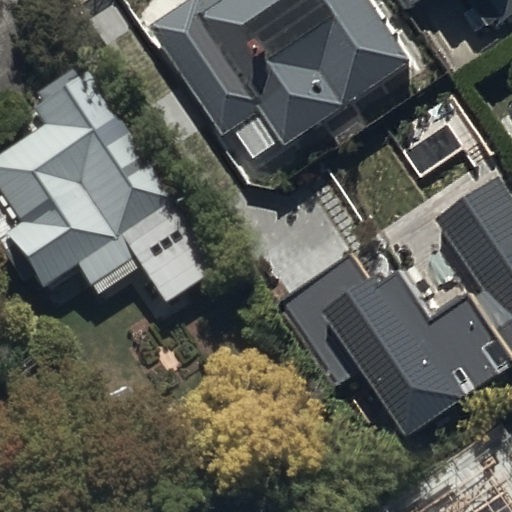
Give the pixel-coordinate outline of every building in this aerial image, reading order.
[(292,155),(418,71),(369,0),(204,0),(153,34),(227,145),(263,122),(287,159),(292,155)] [(511,29),(511,0),(393,0),(410,23),(443,0),(464,0),(495,42),(511,29)] [(39,140),(0,167),(0,208),(18,236),(0,249),(0,266),(30,310),(75,279),(97,309),(138,280),(147,292),(139,297),(158,325),(178,311),(175,307),(217,278),(87,90),(77,97),(66,82),(30,107),(39,120),(29,126),(39,140)] [(349,258),(278,306),(335,390),(362,372),(405,436),(511,363),(511,195),(499,177),(436,219),(482,288),(430,323),(398,275),(372,292),(349,258)] [(511,511),(511,486),(495,462),(419,511),(511,511)]
